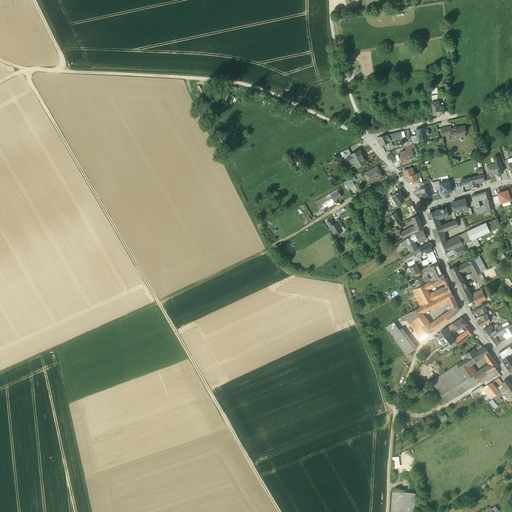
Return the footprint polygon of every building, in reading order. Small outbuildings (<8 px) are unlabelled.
[(443,107),(437,107),(436,102),(431,103),(433,115),(437,115),(438,116),(440,116),(440,115),(440,114),(444,114),(443,107)] [(457,127),(454,127),(454,128),(450,129),(451,135),(452,139),(458,138),(459,137),(464,136),(463,132),(465,131),(464,126),(458,127),(457,127)] [(450,127),(441,129),(443,136),(451,135),(450,129),(450,127)] [(417,135),(418,140),(427,138),(427,135),(429,135),(428,131),(426,131),(425,128),(416,130),(417,135)] [(401,137),(399,131),(382,136),(377,138),(380,146),(390,141),(390,140),(401,138),(401,137)] [(418,140),(417,135),(410,137),(411,141),(413,145),(414,144),(419,143),(418,140)] [(348,148),(342,152),(345,158),(348,156),(351,154),(348,148)] [(406,151),(401,153),(402,156),(400,159),(403,161),(404,162),(408,161),(409,159),(414,158),(411,150),(411,149),(406,151)] [(367,162),(359,150),(351,154),(348,156),(352,162),(355,160),(359,166),(367,162)] [(503,172),(498,157),(493,158),(495,165),(487,167),(489,176),(503,172)] [(377,166),(364,173),(368,181),(375,177),(375,178),(376,177),(377,178),(382,176),(377,166)] [(412,168),(403,171),(405,177),(407,176),(414,174),(412,168)] [(414,174),(407,176),(409,183),(414,181),(418,180),(416,173),(414,174)] [(484,175),(461,180),(456,181),(457,184),(460,194),(464,193),(462,185),(471,183),(471,184),(471,185),(476,183),(485,181),(484,175)] [(352,182),(350,178),(344,181),(348,188),(354,185),(352,182)] [(449,181),(439,184),(442,193),(452,191),(449,181)] [(421,188),(420,188),(423,197),(427,196),(429,197),(430,196),(431,195),(432,195),(429,185),(421,188)] [(337,190),(330,193),(331,195),(327,198),(325,196),(320,199),(316,202),(316,201),(316,202),(318,207),(322,204),(324,207),(327,205),(328,207),(333,204),(332,203),(336,200),(336,199),(341,196),(337,190)] [(510,200),(508,190),(498,193),(498,196),(500,202),(501,203),(510,200)] [(487,191),(483,193),(484,199),(486,204),(488,210),(489,210),(493,209),(487,191)] [(404,200),(399,192),(392,197),(397,205),(404,200)] [(475,208),(480,206),(479,201),(484,199),(483,193),(471,196),(475,208)] [(464,199),(458,201),(461,211),(468,209),(467,206),(465,200),(464,199)] [(454,213),(461,211),(458,201),(452,202),(452,203),(454,213)] [(480,206),(475,208),(476,214),(488,210),(486,204),(480,206)] [(428,215),(432,229),(441,225),(439,218),(448,216),(448,215),(447,209),(446,208),(436,211),(428,214),(428,215)] [(395,227),(399,224),(405,221),(404,219),(401,220),(396,212),(386,218),(387,221),(385,222),(386,224),(391,221),(395,227)] [(422,229),(417,215),(412,218),(415,225),(416,228),(408,231),(407,229),(403,231),(406,237),(422,229)] [(456,220),(458,226),(464,224),(462,218),(456,220)] [(497,219),(481,227),(485,234),(501,227),(497,219)] [(437,242),(446,238),(444,232),(458,226),(456,220),(453,221),(441,225),(432,229),(437,242)] [(340,228),(337,223),(334,225),(331,221),(328,223),(335,236),(345,230),(343,227),(340,228)] [(392,247),(406,237),(403,231),(399,224),(395,227),(384,234),(392,247)] [(485,234),(481,227),(468,233),(471,241),(476,238),(485,234)] [(423,231),(418,234),(422,240),(427,238),(423,231)] [(469,242),(471,241),(468,233),(460,237),(463,245),(469,242)] [(412,241),(414,243),(418,241),(419,242),(422,240),(418,234),(410,237),(405,240),(401,243),(405,248),(409,246),(407,243),(412,241)] [(453,250),(463,245),(460,237),(448,242),(446,238),(437,242),(442,255),(447,252),(453,250)] [(471,241),(469,242),(472,249),(479,245),(476,238),(471,241)] [(414,243),(412,241),(407,243),(409,246),(412,252),(417,250),(414,243)] [(399,252),(405,248),(401,243),(395,247),(399,252)] [(412,258),(420,254),(425,252),(431,248),(429,244),(417,250),(412,252),(404,257),(406,261),(412,258)] [(467,252),(463,245),(453,250),(455,253),(457,257),(467,252)] [(434,255),(431,248),(425,252),(428,258),(434,255)] [(413,260),(416,265),(427,259),(425,255),(421,257),(420,254),(412,258),(413,260)] [(466,262),(470,269),(472,272),(469,274),(471,278),(475,276),(481,273),(486,270),(479,256),(466,262)] [(457,267),(460,274),(470,269),(466,262),(457,267)] [(431,272),(440,268),(438,263),(429,267),(431,272)] [(416,265),(410,268),(409,267),(404,270),(406,275),(412,273),(413,275),(418,272),(419,272),(416,265)] [(449,269),(457,284),(464,281),(460,274),(457,267),(456,265),(449,269)] [(421,271),(423,276),(427,274),(430,272),(431,272),(429,267),(421,271)] [(440,268),(431,272),(430,272),(432,277),(430,278),(431,281),(434,279),(440,276),(443,275),(440,268)] [(481,273),(475,276),(479,285),(485,282),(481,273)] [(349,285),(360,280),(357,274),(346,279),(349,285)] [(424,284),(430,281),(427,274),(423,276),(421,278),(414,281),(416,285),(411,288),(412,290),(424,284)] [(431,281),(430,281),(424,284),(427,290),(444,281),(445,280),(443,275),(440,276),(434,279),(431,281)] [(464,281),(457,284),(465,300),(470,297),(470,298),(472,297),(464,281)] [(436,292),(429,295),(427,290),(424,284),(412,290),(417,300),(420,306),(439,297),(436,292)] [(447,287),(436,292),(439,297),(451,292),(448,286),(447,287)] [(450,292),(418,308),(422,313),(447,300),(453,297),(451,292),(450,292)] [(472,297),(470,298),(473,305),(486,299),(485,296),(483,292),(482,292),(472,297)] [(459,309),(453,297),(447,300),(451,308),(443,314),(448,320),(454,315),(459,309)] [(470,297),(465,300),(469,307),(473,305),(470,298),(470,297)] [(435,329),(430,323),(422,313),(418,308),(403,316),(408,323),(420,339),(427,334),(435,329)] [(448,320),(443,314),(430,323),(435,329),(448,320)] [(482,316),(479,317),(481,321),(477,322),(480,327),(490,321),(488,317),(487,315),(487,314),(482,316)] [(404,326),(408,323),(403,316),(399,318),(404,326)] [(462,318),(452,324),(455,328),(460,324),(466,332),(469,336),(474,332),(462,318)] [(393,321),(385,327),(406,355),(415,349),(393,321)] [(455,328),(452,324),(446,328),(449,332),(455,328)] [(511,324),(499,331),(501,335),(504,333),(506,337),(510,335),(510,336),(511,334),(511,324)] [(487,336),(493,332),(491,329),(493,327),(491,325),(483,330),(487,336)] [(446,328),(440,332),(443,337),(444,338),(446,340),(444,341),(449,348),(450,349),(458,344),(455,340),(449,332),(446,328)] [(495,330),(493,332),(487,336),(494,347),(500,343),(495,337),(500,333),(499,331),(497,332),(495,330)] [(447,349),(449,348),(444,341),(446,340),(444,338),(443,337),(440,332),(437,334),(447,349)] [(466,332),(455,340),(458,344),(469,336),(466,332)] [(511,345),(498,354),(502,360),(506,357),(509,355),(508,353),(511,350),(511,345)] [(475,353),(467,358),(471,364),(484,356),(487,360),(492,357),(485,347),(483,348),(476,352),(475,353)] [(466,358),(467,358),(465,355),(474,350),(475,353),(476,352),(474,348),(463,354),(466,358)] [(453,353),(450,349),(444,354),(447,358),(453,353)] [(510,357),(510,356),(509,356),(509,355),(506,357),(502,360),(509,370),(511,374),(511,373),(511,356),(510,357)] [(492,357),(487,360),(490,365),(494,370),(496,369),(498,367),(492,357)] [(478,384),(477,381),(473,376),(477,373),(471,364),(467,358),(466,358),(464,359),(464,360),(463,361),(457,365),(443,374),(431,382),(445,404),(478,384)] [(477,373),(473,376),(477,381),(480,379),(494,370),(490,365),(477,373)] [(496,369),(494,370),(480,379),(482,383),(487,380),(488,381),(499,374),(496,369)] [(507,380),(502,383),(503,384),(506,390),(511,386),(507,380)] [(497,390),(497,389),(492,383),(488,386),(494,393),(497,390)] [(503,392),(506,390),(503,384),(497,389),(497,390),(500,394),(501,393),(503,392)] [(494,393),(488,386),(483,389),(486,393),(492,400),(496,396),(500,394),(497,390),(494,393)] [(511,396),(511,386),(506,390),(503,392),(504,393),(507,391),(511,397),(511,396)] [(483,395),(486,393),(483,389),(473,395),(475,398),(482,394),(483,395)] [(501,393),(502,396),(505,395),(508,400),(511,397),(507,391),(504,393),(503,392),(501,393)] [(502,396),(501,393),(500,394),(496,396),(492,400),(497,406),(501,401),(499,398),(502,396)] [(489,402),(494,409),(497,407),(497,406),(492,400),(489,402)] [(413,511),(415,493),(393,492),(391,511),(413,511)]
